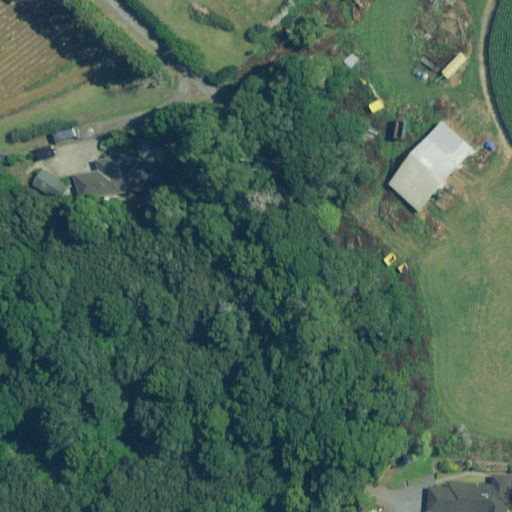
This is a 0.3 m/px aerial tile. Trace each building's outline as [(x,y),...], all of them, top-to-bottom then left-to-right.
[(238,84),(231,75),(219,84),(227,94),(238,84)] [(477,149),(446,122),(390,184),(422,212),(477,149)] [(136,159),(134,151),(91,159),(93,171),(68,176),(73,201),(155,186),(149,157),(136,159)] [(64,187),(37,169),(28,183),(54,201),(64,187)] [(511,511),(511,485),(483,484),(442,482),(442,486),(428,485),(427,511),(511,511)]
